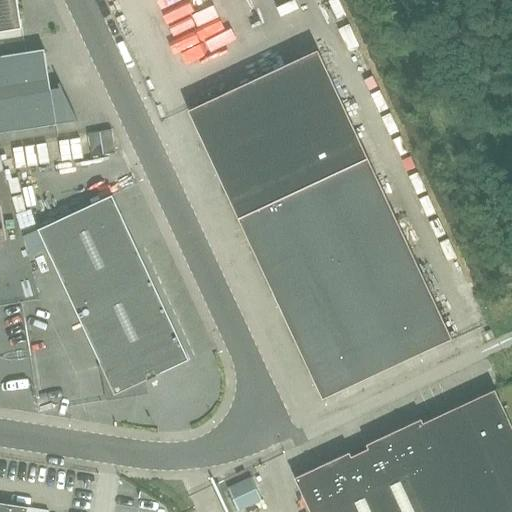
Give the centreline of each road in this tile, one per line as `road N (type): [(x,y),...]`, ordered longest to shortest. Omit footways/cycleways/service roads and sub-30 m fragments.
road 1 (unclassified): [(251,418),(253,377),(85,0)]
road 2 (unclassified): [(251,418),(300,436),(511,338)]
road 3 (unclassified): [(251,418),(226,443),(176,454),(0,430)]
road 4 (unclassified): [(511,224),(406,0)]
